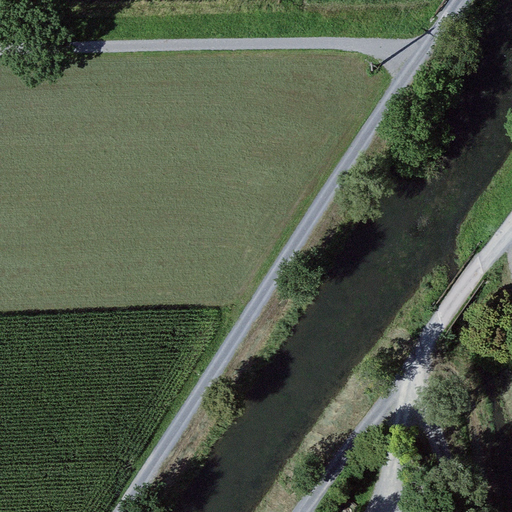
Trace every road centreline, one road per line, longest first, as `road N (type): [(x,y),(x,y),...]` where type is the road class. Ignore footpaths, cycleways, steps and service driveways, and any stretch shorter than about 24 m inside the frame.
road 1 (track): [(458,0),(137,511)]
road 2 (track): [(424,50),(373,43),(0,48)]
road 3 (track): [(511,227),(306,511)]
road 4 (track): [(416,355),(453,511)]
